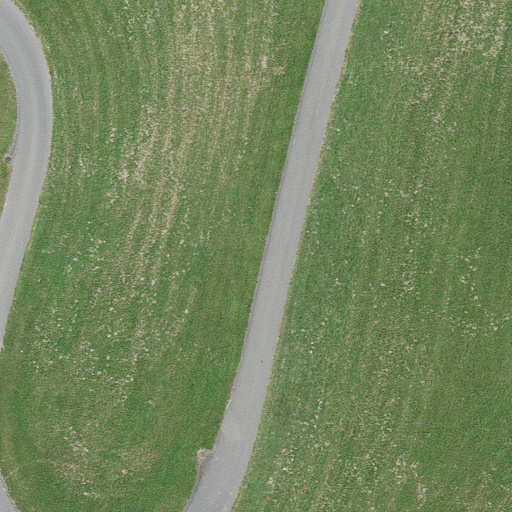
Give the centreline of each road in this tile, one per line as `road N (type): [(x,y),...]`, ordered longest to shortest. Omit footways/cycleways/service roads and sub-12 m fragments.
road 1 (unclassified): [(209,511),(248,405),(345,0)]
road 2 (unclassified): [(0,16),(21,43),(38,121),(0,301)]
